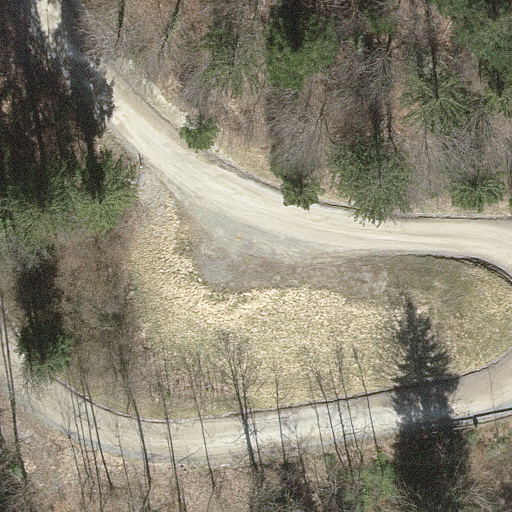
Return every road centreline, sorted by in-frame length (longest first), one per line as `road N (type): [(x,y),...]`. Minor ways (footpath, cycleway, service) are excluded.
road 1 (unclassified): [(511,247),(301,221),(222,188),(123,115),(66,50),(38,0)]
road 2 (unclassified): [(0,343),(75,414),(160,438),(270,431),(511,382)]
